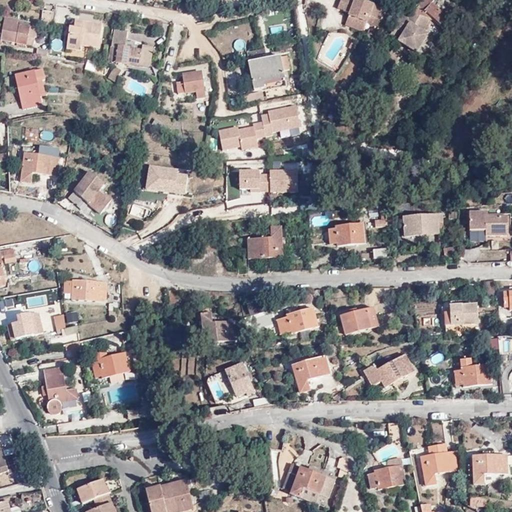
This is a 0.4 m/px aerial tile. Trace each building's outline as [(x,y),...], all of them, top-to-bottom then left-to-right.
[(366,23),(367,22),(369,17),(380,21),(385,9),(360,0),(341,0),(341,3),(346,5),(343,12),(350,14),(349,17),(366,23)] [(433,20),(441,27),(448,18),(432,4),(435,0),(421,0),(417,5),(419,7),(413,14),(433,20)] [(55,29),(58,15),(46,13),(43,27),(55,29)] [(430,24),(433,20),(413,14),(411,14),(410,15),(411,15),(430,24)] [(410,15),(408,19),(402,15),(392,33),(396,35),(400,29),(405,32),(403,34),(410,39),(406,45),(416,52),(428,36),(423,32),(428,25),(429,26),(430,24),(411,15),(410,15)] [(366,23),(349,17),(345,25),(363,32),(366,23)] [(369,17),(367,22),(378,27),(380,21),(369,17)] [(5,42),(30,46),(32,35),(33,29),(24,28),(25,23),(9,21),(5,42)] [(75,36),(70,36),(68,49),(83,51),(83,47),(100,49),(104,26),(77,21),(76,29),(75,36)] [(141,67),(143,50),(131,49),(131,48),(126,48),(128,31),(115,30),(113,48),(112,48),(110,62),(117,63),(117,64),(141,67)] [(399,40),(406,45),(410,39),(403,34),(399,40)] [(38,56),(51,59),(52,51),(40,49),(38,56)] [(288,56),(249,64),(255,91),(265,88),(264,83),(286,79),(285,72),(291,70),(288,56)] [(119,82),(121,74),(122,72),(115,68),(108,78),(117,84),(116,86),(122,90),(124,86),(118,82),(119,82)] [(40,104),(38,97),(34,81),(39,80),(44,79),(40,69),(14,76),(23,108),(40,104)] [(183,75),(184,81),(186,94),(197,92),(198,98),(207,97),(203,73),(183,75)] [(34,81),(38,97),(43,96),(39,80),(34,81)] [(186,94),(184,81),(175,83),(177,95),(186,94)] [(241,99),(230,100),(230,107),(242,106),(241,99)] [(261,126),(218,133),(221,153),(256,148),(255,138),(300,131),(297,108),(259,114),(261,126)] [(169,134),(172,130),(156,118),(153,123),(169,134)] [(0,158),(10,156),(9,147),(0,149),(0,158)] [(118,171),(124,164),(111,154),(106,161),(118,171)] [(37,174),(61,175),(61,159),(26,157),(25,183),(37,184),(37,174)] [(187,195),(187,178),(178,177),(178,171),(146,171),(146,194),(187,195)] [(238,194),(268,193),(268,176),(258,176),(258,173),(238,174),(238,194)] [(298,195),(298,173),(269,173),(269,195),(298,195)] [(101,216),(114,201),(106,194),(104,197),(99,193),(105,185),(91,175),(75,195),(101,216)] [(405,237),(442,233),(441,223),(445,222),(444,216),(430,216),(429,214),(404,216),(405,237)] [(104,225),(114,226),(115,217),(106,215),(104,225)] [(485,237),(509,236),(508,219),(484,219),(484,215),(470,215),(470,233),(485,233),(485,237)] [(365,243),(363,225),(339,228),(339,226),(330,227),(331,244),(338,243),(339,245),(365,243)] [(250,259),(283,257),(282,228),(270,229),(270,237),(249,239),(250,259)] [(460,256),(459,247),(446,249),(448,258),(460,256)] [(388,257),(387,249),(375,250),(375,258),(388,257)] [(9,255),(5,256),(6,263),(16,262),(15,254),(9,255)] [(30,258),(21,260),(22,267),(31,266),(30,258)] [(74,299),(107,301),(108,284),(75,282),(74,299)] [(180,305),(180,290),(170,289),(169,305),(180,305)] [(289,308),(291,315),(304,312),(303,306),(289,308)] [(446,327),(479,326),(478,307),(449,308),(449,314),(446,314),(446,327)] [(346,334),(377,327),(372,309),(341,316),(346,334)] [(304,312),(291,315),(291,318),(282,320),(284,333),(295,331),(296,334),(320,329),(316,310),(304,312)] [(77,313),(65,315),(66,325),(78,324),(77,313)] [(32,316),(34,335),(42,334),(39,315),(32,316)] [(65,330),(64,315),(53,316),(54,331),(65,330)] [(204,343),(236,342),(236,323),(213,322),(213,315),(203,315),(204,343)] [(35,336),(34,335),(32,316),(18,318),(19,324),(14,325),(17,340),(35,336)] [(73,353),(79,352),(78,343),(66,346),(67,352),(72,351),(73,353)] [(83,366),(94,364),(97,377),(104,376),(104,377),(131,371),(127,354),(108,358),(108,353),(81,354),(82,360),(83,366)] [(428,365),(443,361),(441,355),(426,359),(428,365)] [(328,374),(324,356),(292,364),(299,391),(308,389),(306,380),(328,374)] [(383,389),(390,386),(399,380),(413,373),(403,356),(374,372),(372,367),(361,373),(370,390),(380,384),(383,389)] [(238,397),(255,389),(244,363),(227,370),(238,397)] [(489,387),(488,365),(461,367),(461,372),(454,372),(454,387),(462,387),(462,389),(489,387)] [(62,406),(61,403),(78,401),(76,390),(67,391),(64,370),(45,372),(47,387),(48,396),(50,408),(50,409),(51,410),(51,411),(52,411),(53,412),(53,413),(54,413),(55,413),(56,413),(57,413),(58,413),(59,412),(60,412),(60,411),(61,411),(61,410),(61,409),(62,409),(62,408),(62,407),(62,406)] [(399,380),(390,386),(392,389),(402,385),(399,380)] [(250,399),(250,409),(270,406),(266,398),(250,399)] [(140,417),(158,414),(156,405),(139,407),(140,417)] [(401,423),(381,423),(386,442),(403,434),(401,423)] [(417,450),(418,458),(444,456),(444,448),(417,450)] [(2,451),(0,452),(0,473),(8,471),(2,451)] [(21,454),(4,459),(8,471),(9,473),(26,468),(21,454)] [(444,456),(418,458),(422,486),(434,485),(433,475),(455,474),(453,455),(444,456)] [(506,475),(505,468),(505,458),(505,456),(472,459),(473,487),(483,486),(483,476),(506,475)] [(335,462),(341,477),(350,474),(344,459),(335,462)] [(381,489),(381,490),(386,489),(401,486),(407,485),(404,467),(376,472),(376,475),(370,476),(372,490),(381,489)] [(316,496),(323,478),(300,468),(288,495),(299,499),(303,491),(316,496)] [(332,482),(323,478),(316,496),(326,500),(332,482)] [(80,490),(85,504),(95,500),(109,495),(104,481),(80,490)] [(168,511),(167,511),(182,511),(182,507),(194,504),(188,481),(175,484),(176,488),(162,491),(168,511)] [(401,486),(386,489),(387,494),(402,492),(401,486)] [(162,491),(161,488),(149,490),(154,511),(164,511),(168,511),(162,491)] [(114,511),(109,495),(95,500),(99,509),(90,511),(114,511)] [(11,511),(10,510),(8,503),(0,505),(0,511),(11,511)]
